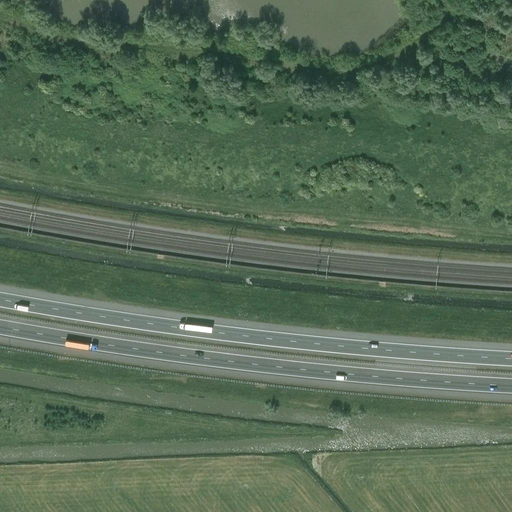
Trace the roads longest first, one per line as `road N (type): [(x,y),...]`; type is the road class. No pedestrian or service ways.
road 1 (motorway): [(511,358),(140,323),(0,298)]
road 2 (motorway): [(0,325),(383,378),(511,385)]
